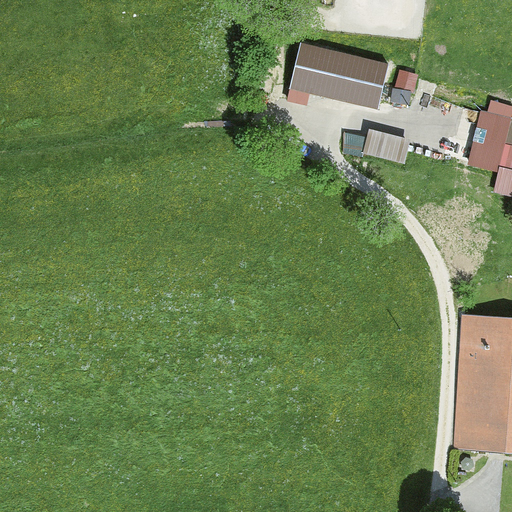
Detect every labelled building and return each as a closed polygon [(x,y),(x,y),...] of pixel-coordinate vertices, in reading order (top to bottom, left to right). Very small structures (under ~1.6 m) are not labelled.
[(387,64),(302,43),(291,87),(310,92),(376,108),(387,64)] [(395,87),(412,92),(417,93),(421,78),(414,76),(399,72),(395,87)] [(287,100),(306,105),(310,92),(291,87),(287,100)] [(412,92),(395,87),(392,101),(408,105),(412,92)] [(487,113),(481,111),(468,164),(499,172),(494,192),(511,196),(511,118),(511,119),(511,116),(511,106),(490,101),(487,113)] [(403,163),(409,140),(369,129),(366,139),(362,153),(403,163)] [(362,153),(366,139),(345,134),(340,153),(361,158),(362,153)] [(511,317),(461,314),(452,451),(511,454),(511,317)]
